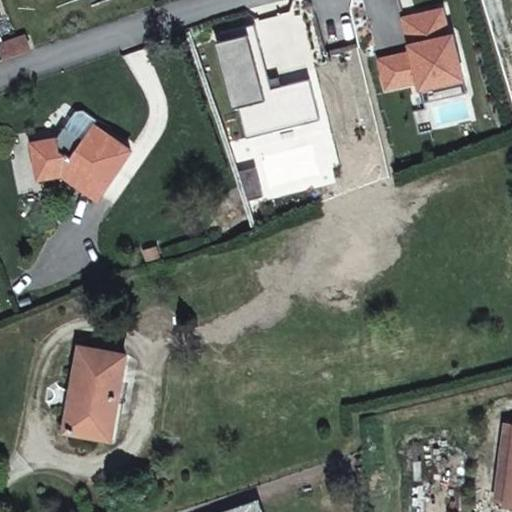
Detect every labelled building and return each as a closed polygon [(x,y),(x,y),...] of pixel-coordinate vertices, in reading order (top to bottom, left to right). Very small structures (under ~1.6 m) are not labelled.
[(450,36),(444,10),(417,16),(423,43),(411,46),(412,53),(380,61),(387,91),(419,83),(421,90),(465,79),(454,35),(450,36)] [(411,46),(423,43),(417,16),(404,19),(411,46)] [(270,80),(255,25),(220,34),(222,41),(217,43),(234,109),(239,108),(248,139),(322,120),(311,79),(283,87),(272,89),(270,80)] [(25,35),(0,43),(0,50),(3,59),(30,51),(25,35)] [(280,78),(270,80),(272,89),(283,87),(280,78)] [(465,79),(421,90),(425,104),(468,94),(465,79)] [(84,139),(93,125),(78,114),(74,114),(66,127),(84,139)] [(62,174),(63,173),(97,197),(130,150),(93,125),(84,139),(66,127),(57,140),(33,144),(40,177),(62,174)] [(88,427),(112,432),(126,355),(81,347),(66,430),(86,435),(88,427)] [(511,426),(506,426),(496,503),(506,504),(511,452),(511,426)]
